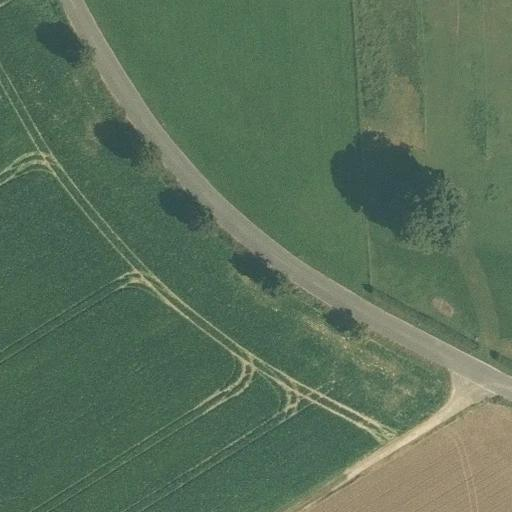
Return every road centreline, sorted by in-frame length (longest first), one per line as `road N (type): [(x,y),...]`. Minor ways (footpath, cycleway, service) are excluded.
road 1 (unclassified): [(511,394),(267,255),(151,137),(68,0)]
road 2 (track): [(486,381),(443,420),(296,511)]
